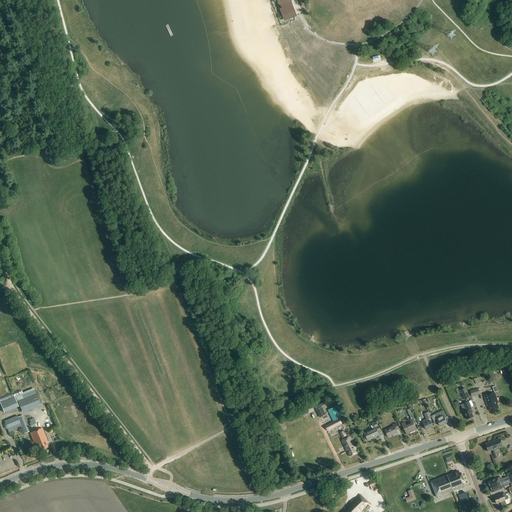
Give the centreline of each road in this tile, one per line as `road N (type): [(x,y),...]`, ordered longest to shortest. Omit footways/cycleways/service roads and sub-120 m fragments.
road 1 (tertiary): [(185,492),(227,501),(269,497),(458,436)]
road 2 (track): [(0,254),(14,292),(151,469),(145,478)]
road 3 (tertiary): [(0,485),(68,464),(153,481)]
